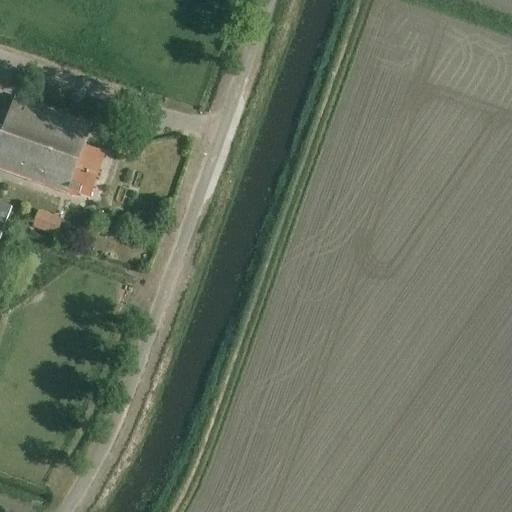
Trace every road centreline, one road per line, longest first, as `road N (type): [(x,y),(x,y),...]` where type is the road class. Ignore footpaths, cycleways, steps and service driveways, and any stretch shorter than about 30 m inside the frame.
road 1 (unclassified): [(64,511),(132,384),(269,0)]
road 2 (track): [(221,133),(0,58)]
